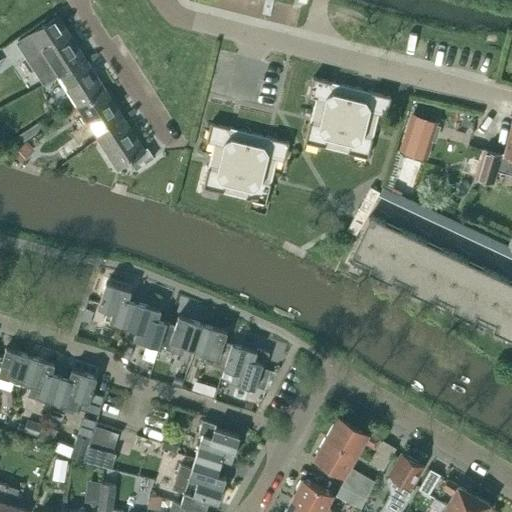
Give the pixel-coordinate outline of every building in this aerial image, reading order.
[(39,47),(58,77),(85,59),(66,29),(70,27),(64,17),(45,29),(51,39),(39,47)] [(58,77),(77,107),(104,89),(85,59),(58,77)] [(313,110),(345,118),(352,87),(314,77),(309,96),(316,98),(313,110)] [(391,96),(352,87),(345,118),(376,126),(379,114),(387,116),(391,96)] [(77,107),(97,137),(124,120),(104,89),(77,107)] [(337,149),(345,118),(313,110),(306,141),(337,149)] [(437,124),(437,122),(413,114),(402,149),(426,157),(432,139),(435,140),(440,125),(437,124)] [(376,126),(345,118),(337,149),(368,157),(376,126)] [(117,169),(130,160),(136,170),(154,158),(148,147),(144,150),(124,120),(97,137),(117,169)] [(41,121),(12,139),(16,146),(45,128),(41,121)] [(207,142),(214,143),(212,155),(243,163),(250,132),(212,122),(207,142)] [(509,173),(511,173),(511,124),(504,154),(495,151),(485,149),(476,177),(494,183),(498,171),(509,175),(509,173)] [(289,142),(250,132),(243,163),(274,171),(277,159),(285,161),(289,142)] [(26,141),(13,153),(21,161),(34,149),(26,141)] [(399,152),(392,182),(418,187),(425,158),(399,152)] [(235,195),(243,163),(212,155),(204,187),(235,195)] [(274,171),(243,163),(235,195),(266,203),(274,171)] [(383,187),(379,193),(378,195),(418,214),(511,257),(511,234),(509,246),(489,237),(383,187)] [(379,193),(371,188),(347,230),(355,236),(372,206),(374,202),(378,195),(379,193)] [(407,231),(374,215),(373,215),(372,215),(371,215),(370,216),(369,217),(350,257),(350,258),(350,259),(350,260),(351,261),(352,262),(511,337),(511,280),(493,271),(492,271),(489,270),(450,251),(448,250),(409,232),(407,231)] [(108,309),(105,318),(129,326),(137,302),(129,299),(132,290),(107,282),(98,307),(108,309)] [(138,329),(134,337),(160,346),(168,321),(159,318),(162,310),(137,302),(129,326),(138,329)] [(90,322),(94,311),(86,308),(82,319),(90,322)] [(168,321),(160,346),(185,354),(188,345),(196,347),(203,323),(180,315),(177,324),(168,321)] [(203,323),(196,347),(205,351),(202,360),(223,367),(226,367),(234,342),(226,340),(228,331),(203,323)] [(262,367),(263,363),(265,364),(269,352),(258,349),(257,350),(234,342),(226,367),(234,370),(231,380),(256,388),(256,386),(258,380),(261,370),(262,367)] [(130,358),(134,347),(124,344),(120,355),(130,358)] [(3,357),(0,356),(0,382),(12,387),(14,378),(23,381),(31,355),(6,348),(3,357)] [(31,384),(28,392),(31,393),(53,400),(60,376),(51,373),(54,363),(31,356),(31,355),(23,381),(31,383),(31,384)] [(60,376),(53,400),(77,408),(80,399),(89,402),(97,377),(73,369),(69,379),(60,376)] [(339,415),(326,436),(356,454),(364,441),(375,448),(380,439),(339,415)] [(90,439),(97,421),(84,417),(78,435),(86,438),(90,439)] [(17,429),(38,435),(42,422),(28,418),(27,422),(19,420),(17,429)] [(232,460),(240,435),(216,428),(217,424),(203,419),(199,433),(203,434),(195,458),(220,466),(223,457),(232,460)] [(98,421),(88,455),(115,463),(125,429),(98,421)] [(43,424),(38,438),(58,446),(60,441),(54,438),(57,429),(43,424)] [(78,435),(71,455),(84,459),(90,439),(78,435)] [(162,447),(178,452),(182,439),(166,435),(162,447)] [(376,481),(360,472),(350,466),(356,454),(326,436),(314,457),(347,475),(342,484),(367,497),(376,481)] [(383,440),(370,461),(383,469),(396,448),(383,440)] [(411,486),(424,464),(403,452),(388,478),(391,492),(379,511),(399,511),(414,488),(411,486)] [(195,458),(181,503),(173,501),(198,509),(205,511),(209,499),(218,502),(226,477),(218,474),(220,466),(195,458)] [(431,468),(419,488),(429,494),(440,474),(431,468)] [(304,478),(293,499),(317,511),(337,511),(326,507),(333,493),(304,478)] [(489,506),(490,503),(448,479),(443,486),(451,490),(449,493),(453,495),(447,505),(457,511),(488,511),(490,508),(489,506)] [(89,502),(100,503),(101,493),(103,482),(91,481),(89,502)] [(0,510),(8,486),(0,483),(0,510)] [(124,511),(125,509),(113,508),(116,484),(103,483),(101,493),(100,503),(99,506),(98,506),(97,511),(124,511)] [(362,507),(367,497),(342,484),(336,495),(362,507)] [(8,486),(0,510),(0,511),(24,511),(25,509),(14,505),(19,489),(8,486)] [(457,511),(447,505),(435,498),(431,505),(440,511),(438,511),(457,511)] [(317,511),(293,499),(286,511),(317,511)] [(196,511),(198,509),(173,501),(169,511),(196,511)]
